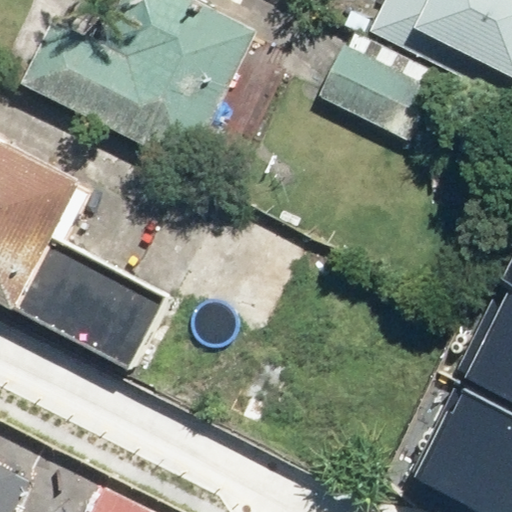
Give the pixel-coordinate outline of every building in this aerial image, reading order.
[(58,24),(25,86),(187,171),(257,40),(180,0),(134,0),(107,50),(58,24)] [(511,0),(407,0),(390,31),(510,95),(511,91),(511,0)] [(357,53),(333,99),(406,136),(429,90),(357,53)] [(0,303),(12,312),(88,196),(0,139),(0,303)] [(166,317),(58,260),(25,322),(133,379),(140,367),(166,317)] [(206,403),(238,330),(181,305),(149,378),(206,403)] [(511,313),(484,366),(511,381),(511,313)] [(511,398),(470,379),(431,464),(511,501),(511,398)] [(0,474),(0,511),(30,511),(40,492),(0,474)] [(152,511),(106,490),(95,511),(152,511)]
